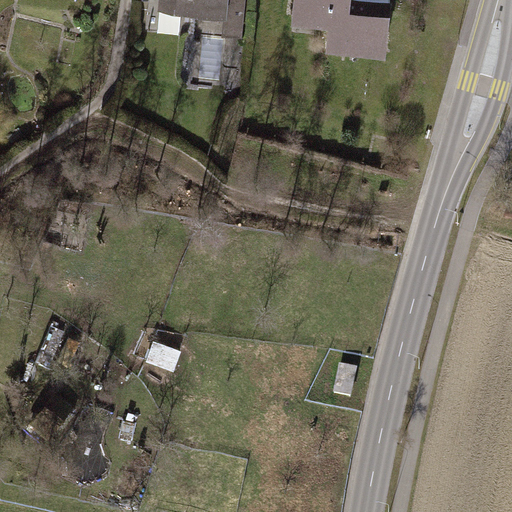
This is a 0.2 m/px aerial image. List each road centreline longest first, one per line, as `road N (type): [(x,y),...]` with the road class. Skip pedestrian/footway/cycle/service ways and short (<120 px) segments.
road 1 (tertiary): [(367,511),(406,329),(484,86),(503,0)]
road 2 (track): [(0,170),(92,109),(111,84),(126,0)]
